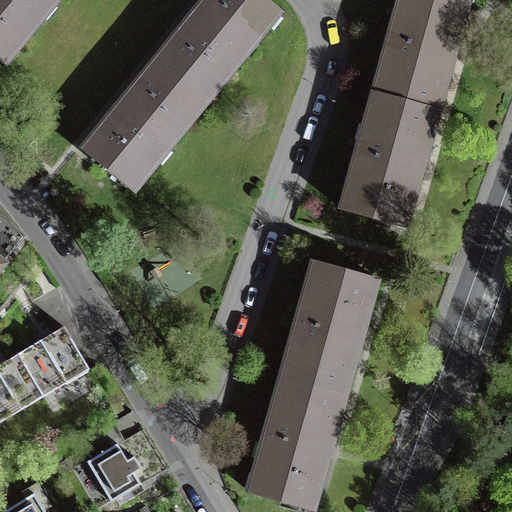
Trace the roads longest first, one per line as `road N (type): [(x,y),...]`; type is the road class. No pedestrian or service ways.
road 1 (residential): [(308,0),(321,25),(319,69),(202,391),(160,428)]
road 2 (tertiary): [(511,173),(392,511)]
road 3 (residential): [(160,428),(53,251),(0,180)]
